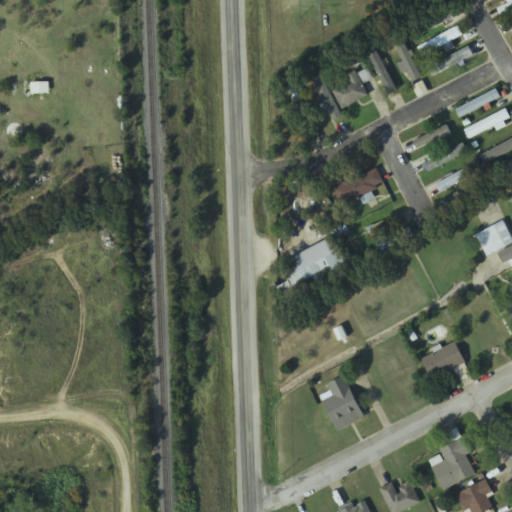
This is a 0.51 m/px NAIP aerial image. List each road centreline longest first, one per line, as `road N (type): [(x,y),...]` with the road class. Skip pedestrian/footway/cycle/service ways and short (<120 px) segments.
road 1 (tertiary): [(232,0),(252,511)]
road 2 (residential): [(252,508),(511,373)]
